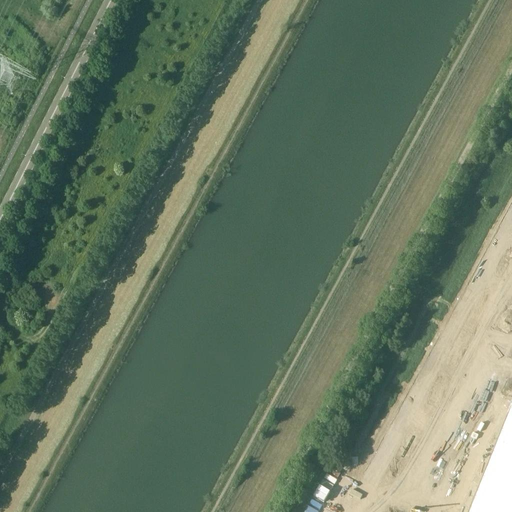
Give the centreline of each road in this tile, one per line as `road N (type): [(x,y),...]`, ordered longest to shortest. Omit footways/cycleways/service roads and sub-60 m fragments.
road 1 (unclassified): [(0,476),(258,0)]
road 2 (unclassified): [(270,511),(511,62)]
road 3 (tertiary): [(0,214),(111,0)]
